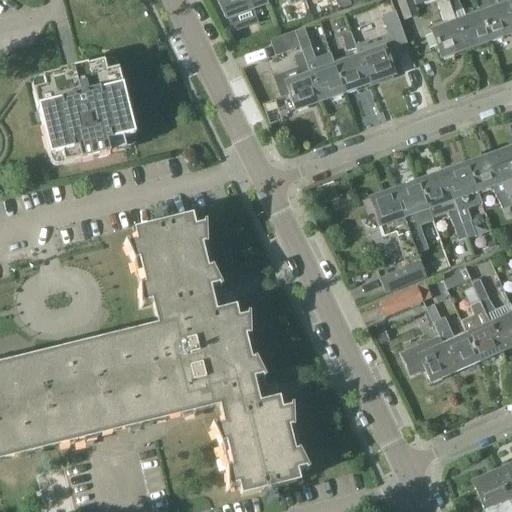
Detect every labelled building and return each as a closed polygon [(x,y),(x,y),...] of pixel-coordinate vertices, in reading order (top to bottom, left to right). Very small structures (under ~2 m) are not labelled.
[(267,3),(266,0),(216,0),(224,18),(227,17),(229,22),(232,31),(233,34),(257,25),(253,13),(251,9),(267,3)] [(413,18),(417,16),(411,0),(397,0),(404,21),(413,18)] [(441,60),(467,51),(449,0),(447,0),(438,4),(445,26),(431,31),(441,60)] [(467,19),(463,11),(457,0),(449,0),(467,51),(490,42),(481,15),(467,19)] [(490,42),(511,34),(511,25),(503,0),(491,0),(490,0),(494,10),(481,15),(490,42)] [(511,0),(503,0),(511,25),(511,0)] [(382,17),(383,21),(389,36),(388,37),(380,40),(356,48),(356,49),(359,58),(369,86),(394,77),(390,66),(400,62),(396,49),(400,47),(405,46),(407,45),(395,12),(393,13),(382,17)] [(277,57),(300,48),(295,32),(271,41),(277,57)] [(346,52),(356,49),(351,33),(342,36),(346,52)] [(310,49),(303,52),(320,103),(345,94),(335,66),(330,68),(325,55),(316,58),(313,59),(310,49)] [(295,112),(320,103),(303,52),(301,52),(302,55),(294,58),(298,69),(273,78),(281,100),(290,96),(295,112)] [(345,94),(369,86),(359,58),(335,66),(345,94)] [(111,69),(108,59),(92,63),(92,62),(77,65),(73,66),(63,69),(64,70),(48,74),(50,84),(39,87),(43,107),(45,106),(51,133),(50,133),(55,153),(66,150),(69,160),(85,156),(85,158),(114,150),(114,149),(123,147),(130,145),(127,135),(139,132),(134,113),(133,113),(126,86),(127,86),(123,67),(111,69)] [(511,148),(492,156),(511,207),(511,206),(511,148)] [(511,207),(492,156),(468,164),(477,192),(492,187),(503,210),(511,207)] [(477,192),(468,164),(444,173),(461,223),(467,238),(474,236),(469,221),(465,210),(466,210),(482,204),(481,202),(477,192)] [(444,173),(419,181),(429,209),(432,219),(446,214),(452,226),(457,241),(465,239),(467,238),(461,223),(444,173)] [(429,209),(419,181),(395,190),(394,190),(412,241),(415,249),(422,247),(419,234),(417,226),(418,226),(418,225),(414,214),(429,209)] [(412,241),(394,190),(371,199),(372,200),(367,202),(368,204),(366,204),(369,213),(371,213),(372,215),(374,214),(382,238),(396,233),(406,260),(417,255),(415,249),(412,241)] [(0,458),(59,444),(63,443),(97,434),(138,424),(151,421),(156,420),(205,408),(220,404),(225,427),(214,429),(213,427),(211,428),(221,448),(223,459),(223,460),(224,460),(226,470),(227,493),(229,493),(229,491),(240,488),(242,497),(297,484),(294,474),(305,472),(306,474),(308,473),(298,453),(296,442),(297,442),(296,441),(295,441),(293,430),(292,408),(290,408),(290,410),(279,413),(277,404),(257,408),(256,403),(269,396),(270,398),(272,396),(267,386),(265,387),(266,389),(253,394),(251,383),(262,381),(263,382),(265,381),(255,361),(252,350),(253,350),(253,349),(252,349),(250,338),(249,316),(247,316),(247,319),(236,321),(234,312),(214,317),(213,312),(226,305),(227,306),(229,305),(224,295),(222,296),(210,299),(208,291),(218,288),(219,290),(221,289),(212,269),(209,258),(210,258),(210,257),(209,257),(206,247),(205,225),(203,224),(203,226),(192,229),(190,220),(135,233),(138,242),(127,245),(126,243),(124,244),(133,264),(136,274),(135,275),(135,276),(136,276),(139,286),(139,305),(140,308),(142,308),(142,306),(146,305),(152,303),(153,305),(159,333),(79,352),(63,356),(60,357),(38,362),(36,354),(5,357),(0,359),(0,458)] [(507,245),(511,242),(511,231),(511,232),(503,235),(507,245)] [(448,267),(446,260),(437,263),(439,270),(448,267)] [(392,288),(418,277),(413,266),(388,276),(392,288)] [(453,272),(453,273),(460,287),(470,283),(464,269),(463,267),(453,272)] [(472,286),(479,302),(502,352),(511,347),(511,307),(511,305),(511,304),(510,305),(497,311),(495,312),(491,305),(488,300),(480,282),(472,286)] [(416,305),(423,302),(417,287),(379,302),(381,305),(382,304),(387,317),(416,305)] [(479,362),(502,352),(479,302),(468,307),(473,316),(461,322),(466,332),(479,362)] [(433,325),(439,338),(455,373),(479,362),(466,332),(453,338),(445,320),(444,319),(442,320),(440,321),(434,307),(433,306),(426,309),(427,310),(433,325)] [(383,328),(374,331),(380,346),(389,342),(383,328)] [(432,383),(455,373),(439,338),(401,355),(410,377),(426,370),(432,383)] [(511,466),(496,474),(511,509),(511,466)] [(511,511),(511,509),(496,474),(473,485),(484,511),(496,506),(499,511),(511,511)]
